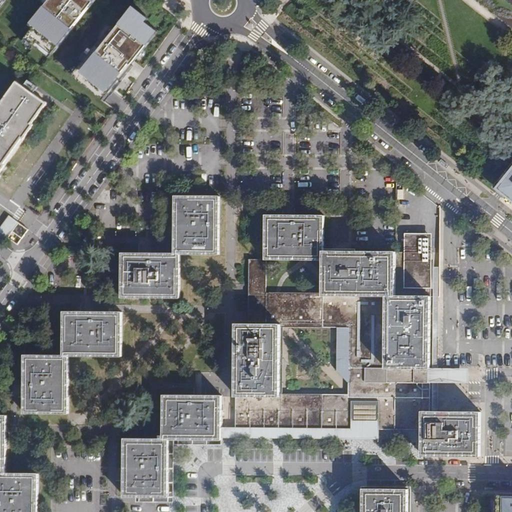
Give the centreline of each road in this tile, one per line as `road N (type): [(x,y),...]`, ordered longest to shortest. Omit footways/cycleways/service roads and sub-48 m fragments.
road 1 (tertiary): [(511,234),(241,20)]
road 2 (tertiary): [(207,21),(27,267)]
road 3 (residential): [(345,472),(213,468),(204,477),(204,511)]
road 4 (residential): [(511,471),(345,472)]
